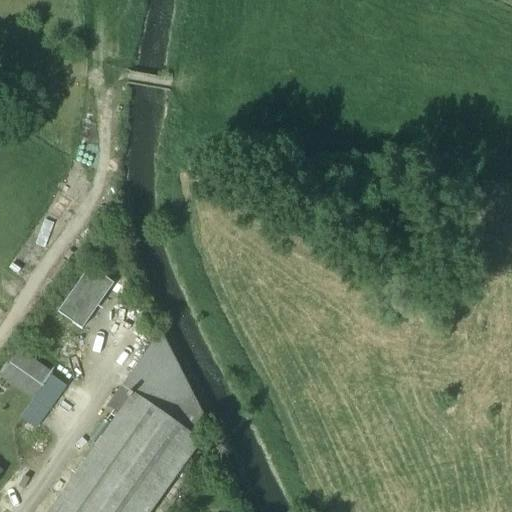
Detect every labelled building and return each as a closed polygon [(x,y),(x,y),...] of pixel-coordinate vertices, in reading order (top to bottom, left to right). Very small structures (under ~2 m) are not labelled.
[(69,272),(60,264),(45,283),(54,290),(69,272)] [(115,285),(91,268),(59,313),(83,330),(115,285)] [(134,395),(51,511),(152,511),(210,430),(161,333),(123,388),(134,395)] [(4,379),(35,400),(51,376),(52,374),(21,353),(4,379)] [(65,387),(51,376),(35,400),(21,419),(36,429),(65,387)]
